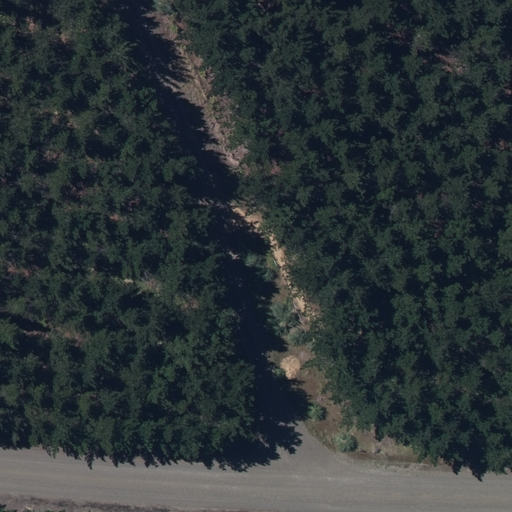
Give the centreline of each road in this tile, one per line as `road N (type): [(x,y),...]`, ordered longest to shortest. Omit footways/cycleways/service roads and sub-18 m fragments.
road 1 (track): [(121,0),(196,163),(301,485)]
road 2 (track): [(0,466),(511,491)]
